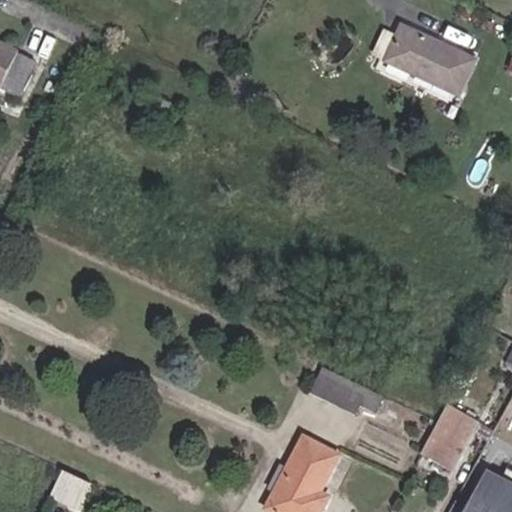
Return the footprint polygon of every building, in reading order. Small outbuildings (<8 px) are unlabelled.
[(476,59),(402,23),(386,58),(459,93),(476,59)] [(0,40),(0,85),(18,94),(35,59),(17,50),(17,49),(0,40)] [(169,102),(151,92),(138,119),(156,128),(169,102)] [(377,410),(385,396),(324,365),(311,390),(356,412),(361,402),(377,410)] [(475,425),(446,410),(437,427),(435,426),(419,458),(453,475),(472,440),(468,437),(475,425)] [(472,440),(479,427),(475,425),(468,437),(472,440)] [(274,511),(320,511),(326,503),(317,498),(321,491),(340,454),(303,434),(264,507),(274,511)] [(90,481),(64,468),(51,494),(77,506),(90,481)] [(483,476),(463,511),(511,511),(511,475),(505,472),(498,484),(483,476)] [(317,498),(326,503),(329,495),(321,491),(317,498)]
